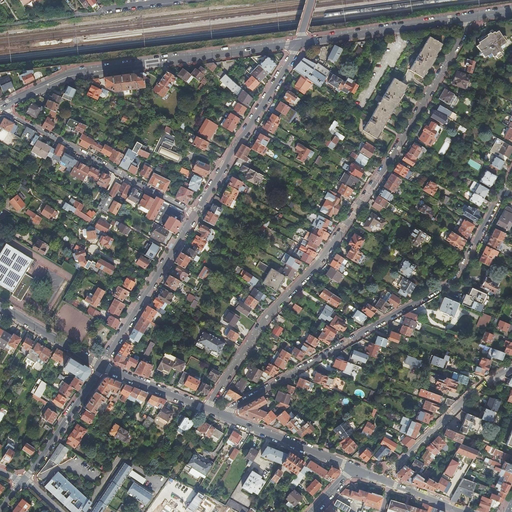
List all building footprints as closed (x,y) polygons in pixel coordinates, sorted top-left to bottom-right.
[(490,33),(487,35),(484,37),(483,38),(480,40),(481,41),(479,43),(478,43),(479,44),(476,46),(480,52),(479,53),(478,55),(481,56),(482,55),(484,58),(487,56),(489,58),(492,56),(493,57),(495,56),(496,55),(495,54),(498,52),(499,53),(500,52),(502,51),(501,49),(500,47),(503,45),(506,43),(504,40),(502,37),(498,31),(495,33),(494,32),(493,32),(491,34),(490,33)] [(442,44),(429,37),(409,70),(422,78),(428,68),(429,68),(435,59),(434,58),(442,44)] [(335,47),(326,64),(332,67),(342,50),(335,47)] [(359,58),(363,50),(359,47),(354,56),(359,58)] [(267,56),(259,65),(267,74),(268,74),(276,65),(267,56)] [(294,69),(293,70),(302,76),(312,82),(320,88),(320,87),(323,83),(325,79),(326,79),(330,72),(318,64),(317,65),(303,58),(294,69)] [(468,66),(466,72),(472,74),(475,61),(467,59),(466,62),(464,65),(468,66)] [(213,63),(204,64),(213,72),(216,66),(213,63)] [(250,67),(246,71),(252,76),(259,83),(267,74),(259,65),(254,70),(250,67)] [(190,75),(199,81),(203,75),(204,74),(203,73),(205,71),(200,67),(197,71),(196,69),(194,71),(194,70),(190,75)] [(190,75),(183,69),(180,73),(181,73),(178,76),(185,81),(190,75)] [(22,79),(24,84),(34,80),(31,74),(33,73),(32,71),(22,72),(23,73),(19,75),(19,76),(19,77),(20,80),(22,79)] [(241,89),(222,71),(218,76),(221,79),(222,78),(235,90),(234,90),(237,93),(241,89)] [(468,76),(457,72),(457,71),(456,73),(456,72),(455,72),(455,73),(456,73),(455,76),(454,75),(451,83),(452,83),(452,84),(454,85),(453,85),(455,86),(455,85),(464,89),(469,75),(468,75),(468,76)] [(166,72),(162,79),(171,85),(175,78),(166,72)] [(333,75),(330,72),(326,79),(325,79),(323,83),(324,83),(328,85),(328,84),(336,88),(335,89),(339,93),(341,91),(342,88),(346,81),(342,80),(333,75)] [(147,75),(143,73),(132,74),(143,81),(144,81),(146,77),(145,77),(147,75)] [(143,81),(132,74),(104,78),(105,87),(113,91),(143,87),(143,81)] [(291,85),(304,94),(312,82),(302,76),(301,75),(301,76),(298,79),(298,80),(299,80),(297,83),(293,81),(291,85)] [(252,90),(259,83),(252,76),(245,84),(252,90)] [(9,78),(0,81),(0,85),(3,92),(6,91),(5,90),(7,90),(7,89),(8,88),(8,89),(13,87),(9,78)] [(222,78),(221,79),(220,80),(233,92),(234,90),(235,90),(222,78)] [(342,88),(341,91),(347,94),(348,91),(353,93),(357,86),(353,83),(354,81),(352,80),(348,78),(346,81),(342,88)] [(400,99),(399,99),(407,86),(394,78),(379,103),(378,102),(377,104),(378,105),(363,131),(376,138),(396,105),(396,106),(400,99)] [(99,87),(98,79),(87,81),(99,87)] [(171,85),(162,79),(160,82),(159,81),(156,84),(157,85),(153,90),(163,97),(171,85)] [(74,89),(67,86),(64,94),(62,98),(71,102),(76,90),(74,89)] [(108,92),(102,88),(101,91),(91,86),(87,95),(97,100),(99,96),(103,98),(106,97),(108,92)] [(247,105),(251,99),(252,98),(243,90),(238,100),(247,105)] [(438,99),(450,105),(455,96),(444,90),(438,99)] [(292,104),(292,103),(297,97),(288,91),(285,95),(283,98),(292,104)] [(62,98),(54,94),(52,97),(50,96),(48,100),(59,105),(62,98)] [(455,96),(450,105),(453,107),(458,98),(455,96)] [(59,105),(48,100),(45,108),(51,111),(56,113),(60,115),(61,113),(56,110),(58,106),(60,107),(60,106),(59,105)] [(238,103),(234,101),(230,107),(242,115),(246,108),(238,103)] [(293,110),(280,102),(275,110),(281,113),(278,117),(285,121),(289,123),(296,112),(293,110)] [(27,112),(31,114),(31,115),(32,113),(36,115),(37,113),(39,114),(40,112),(38,111),(40,109),(31,104),(27,112)] [(440,105),(436,112),(450,120),(452,121),(456,115),(440,105)] [(51,111),(42,127),(50,131),(54,124),(51,122),(56,113),(51,111)] [(239,118),(230,113),(226,119),(235,125),(239,118)] [(265,115),(263,118),(267,121),(276,126),(278,122),(277,122),(279,119),(272,115),(270,118),(265,115)] [(209,139),(218,125),(207,119),(203,125),(198,133),(209,139)] [(226,119),(225,119),(224,120),(225,121),(222,126),(231,131),(235,125),(226,119)] [(0,125),(0,127),(13,135),(17,127),(13,125),(14,125),(6,120),(5,122),(3,120),(0,125)] [(338,123),(334,120),(327,132),(329,133),(331,129),(334,130),(338,123)] [(187,124),(182,121),(178,127),(184,130),(187,124)] [(276,126),(267,121),(263,128),(272,133),(276,126)] [(83,132),(86,126),(76,122),(73,128),(75,129),(75,130),(82,134),(83,132)] [(436,133),(440,127),(431,122),(428,128),(426,126),(423,131),(424,132),(419,139),(430,146),(431,145),(432,145),(434,142),(433,141),(438,134),(436,133)] [(36,134),(37,133),(26,127),(22,135),(29,138),(30,139),(31,138),(32,138),(34,133),(36,134)] [(168,134),(163,131),(159,140),(172,146),(176,137),(168,134)] [(259,136),(256,142),(264,146),(268,148),(272,141),(260,135),(261,133),(256,131),(254,134),(259,136)] [(93,142),(94,141),(86,137),(87,135),(83,132),(82,134),(79,139),(82,140),(80,145),(87,149),(89,144),(91,145),(93,142)] [(334,136),(338,139),(342,141),(344,137),(336,132),(334,136)] [(334,136),(330,134),(323,144),(327,147),(329,144),(331,142),(334,136)] [(34,146),(37,141),(39,137),(36,136),(33,141),(32,141),(31,144),(34,146)] [(203,150),(208,142),(195,136),(193,140),(194,140),(192,145),(203,150)] [(508,157),(511,149),(511,146),(497,139),(495,143),(490,152),(496,155),(498,156),(500,153),(503,155),(508,157)] [(170,151),(172,146),(159,140),(154,150),(154,151),(178,162),(181,156),(170,151)] [(47,155),(51,148),(37,141),(34,146),(31,151),(31,152),(37,155),(45,159),(47,155)] [(101,152),(103,148),(100,146),(101,145),(99,144),(99,145),(93,142),(91,145),(91,147),(101,152)] [(256,142),(252,147),(251,149),(259,154),(263,156),(268,149),(268,148),(264,146),(256,142)] [(359,152),(365,144),(362,142),(356,150),(359,152)] [(415,142),(408,153),(416,158),(416,157),(418,159),(423,151),(425,153),(426,151),(426,150),(424,148),(415,142)] [(314,153),(298,143),(295,148),(298,150),(296,153),(299,154),(296,159),(303,163),(307,156),(310,158),(314,153)] [(64,153),(67,149),(58,144),(55,150),(51,148),(47,155),(52,157),(53,154),(58,156),(58,155),(62,157),(64,153)] [(236,162),(242,165),(243,166),(247,168),(251,161),(246,157),(250,149),(246,147),(242,144),(235,156),(238,159),(236,162)] [(359,152),(369,158),(374,150),(365,144),(359,152)] [(110,157),(114,149),(105,145),(103,148),(101,152),(110,157)] [(128,170),(139,149),(134,147),(131,151),(128,149),(119,165),(128,170)] [(150,154),(149,153),(139,149),(128,170),(127,171),(134,174),(137,168),(133,166),(139,154),(147,158),(150,154)] [(114,150),(109,159),(118,164),(123,155),(114,150)] [(76,162),(77,161),(73,159),(74,158),(64,153),(62,157),(60,161),(64,163),(66,160),(70,162),(68,165),(73,168),(76,162)] [(356,160),(354,163),(363,168),(366,162),(367,163),(368,161),(367,160),(368,159),(360,154),(358,157),(352,153),(350,156),(356,160)] [(416,158),(408,153),(406,155),(403,159),(403,160),(412,165),(415,161),(414,160),(416,158)] [(484,161),(487,163),(490,164),(493,159),(491,157),(492,156),(488,154),(484,161)] [(499,170),(504,162),(503,162),(504,160),(501,158),(498,156),(496,155),(495,157),(493,159),(490,164),(499,170)] [(198,175),(204,177),(205,176),(209,166),(197,160),(192,171),(198,173),(198,175)] [(70,173),(83,180),(86,175),(87,174),(89,169),(84,166),(76,162),(73,168),(70,173)] [(403,177),(409,166),(403,162),(401,166),(398,165),(394,171),(403,177)] [(361,173),(363,170),(352,163),(350,166),(347,165),(345,169),(348,171),(348,172),(354,175),(354,174),(359,177),(360,176),(362,174),(361,173)] [(497,174),(499,170),(490,164),(487,163),(485,167),(497,174)] [(153,173),(154,171),(151,170),(151,169),(144,166),(140,174),(147,177),(150,179),(153,173)] [(247,168),(243,166),(240,171),(245,173),(245,175),(244,177),(245,179),(256,185),(258,179),(259,179),(260,179),(260,178),(260,177),(260,176),(261,175),(258,174),(248,168),(247,168)] [(248,168),(258,174),(260,171),(249,166),(248,168)] [(97,181),(101,174),(99,173),(98,177),(96,176),(98,173),(99,171),(91,167),(89,169),(87,174),(86,175),(97,181)] [(496,177),(486,170),(479,181),(490,188),(496,177)] [(339,182),(349,188),(353,181),(356,183),(358,180),(345,172),(339,182)] [(109,176),(102,173),(101,174),(97,181),(96,183),(100,185),(98,188),(103,191),(110,179),(108,178),(109,176)] [(150,179),(147,184),(164,192),(168,185),(169,183),(170,181),(153,173),(150,179)] [(190,181),(199,185),(202,178),(193,174),(193,175),(189,173),(187,176),(191,178),(190,181)] [(391,175),(388,181),(397,186),(400,180),(398,179),(400,177),(394,173),(393,176),(391,175)] [(228,186),(238,191),(242,194),(246,187),(242,185),(242,184),(238,181),(239,179),(237,177),(234,176),(232,178),(228,186)] [(196,192),(199,185),(190,181),(187,188),(196,192)] [(388,181),(383,189),(391,194),(392,192),(393,192),(397,186),(388,181)] [(469,190),(473,193),(483,199),(487,193),(493,197),(493,196),(495,193),(474,181),(469,190)] [(427,183),(424,190),(432,195),(436,189),(434,187),(435,185),(430,182),(428,184),(427,183)] [(101,210),(106,212),(114,198),(121,185),(115,183),(108,196),(104,195),(97,208),(101,210)] [(126,199),(127,197),(131,189),(129,188),(130,187),(123,183),(119,191),(123,193),(122,195),(120,194),(120,196),(126,199)] [(342,184),(337,192),(348,198),(352,190),(342,184)] [(181,186),(174,198),(187,204),(193,192),(181,186)] [(223,195),(223,196),(232,200),(233,201),(233,200),(238,191),(228,186),(223,195)] [(126,199),(125,200),(131,203),(132,202),(134,203),(134,202),(136,203),(142,193),(133,189),(128,198),(127,197),(126,199)] [(391,194),(383,189),(379,195),(390,202),(394,196),(391,194)] [(330,206),(337,210),(340,206),(337,204),(341,197),(333,193),(331,196),(334,197),(330,206)] [(481,202),(489,207),(490,203),(483,199),(473,193),(469,200),(479,206),(481,202)] [(141,209),(147,212),(149,209),(148,209),(153,199),(144,195),(139,205),(141,206),(140,207),(141,208),(141,209)] [(17,196),(9,202),(17,211),(24,206),(17,196)] [(223,196),(219,202),(228,207),(232,200),(223,196)] [(378,196),(374,202),(382,207),(386,201),(378,196)] [(163,201),(156,197),(155,198),(149,209),(147,212),(144,217),(152,222),(158,225),(174,234),(184,218),(183,213),(183,211),(169,204),(168,206),(162,203),(163,201)] [(417,201),(416,203),(414,209),(424,215),(434,221),(435,219),(431,216),(433,213),(429,211),(430,209),(423,205),(424,204),(423,202),(422,201),(420,201),(418,199),(417,201)] [(75,201),(72,207),(80,211),(83,206),(75,201)] [(120,205),(113,201),(108,211),(115,214),(120,205)] [(61,208),(67,212),(68,210),(87,221),(87,220),(89,222),(90,220),(91,218),(90,218),(88,216),(86,215),(80,211),(72,207),(68,204),(65,202),(61,208)] [(382,207),(374,202),(372,207),(380,212),(382,207)] [(209,212),(218,217),(221,210),(213,205),(209,212)] [(57,213),(54,211),(46,206),(41,214),(49,219),(51,216),(53,217),(54,215),(55,216),(57,213)] [(335,214),(337,210),(330,206),(325,214),(330,217),(332,213),(335,214)] [(467,209),(465,213),(464,214),(475,220),(477,216),(476,215),(478,212),(472,209),(469,207),(467,210),(467,209)] [(511,211),(506,208),(497,224),(508,230),(511,223),(510,222),(511,217),(511,211)] [(26,213),(33,218),(35,219),(34,221),(33,222),(38,225),(39,222),(41,219),(36,215),(28,210),(26,213)] [(209,212),(207,211),(203,221),(213,226),(218,217),(209,212)] [(385,222),(371,213),(363,227),(370,231),(374,224),(381,228),(385,222)] [(424,215),(422,218),(427,221),(427,220),(432,223),(434,221),(424,215)] [(461,226),(470,232),(473,226),(464,220),(460,218),(456,224),(461,226)] [(99,220),(95,227),(105,232),(107,228),(109,229),(110,226),(104,223),(105,222),(104,221),(103,222),(99,220)] [(129,229),(116,221),(115,222),(115,224),(118,225),(116,229),(117,229),(116,229),(117,230),(125,235),(129,229)] [(315,227),(319,229),(324,232),(326,228),(326,227),(327,225),(319,221),(315,227)] [(158,225),(152,222),(151,224),(154,226),(150,231),(153,232),(150,236),(157,240),(158,239),(162,241),(168,232),(157,226),(158,225)] [(201,234),(199,238),(205,241),(206,242),(208,243),(208,242),(210,243),(215,235),(213,234),(214,231),(212,230),(211,231),(201,225),(201,226),(199,226),(198,228),(199,229),(199,230),(200,231),(199,233),(201,234)] [(99,239),(103,233),(94,228),(89,226),(85,230),(87,239),(88,239),(88,241),(99,239)] [(466,238),(470,232),(461,226),(457,232),(466,238)] [(430,238),(430,237),(416,228),(413,232),(412,232),(410,235),(411,236),(410,236),(408,239),(412,242),(411,243),(416,246),(417,245),(420,241),(421,238),(423,240),(427,242),(428,242),(430,238)] [(321,239),(324,240),(328,234),(324,232),(319,229),(316,236),(321,239)] [(494,229),(491,236),(501,241),(504,234),(494,229)] [(460,249),(466,240),(451,231),(448,236),(446,235),(445,235),(444,238),(444,239),(450,242),(450,243),(451,245),(454,245),(460,249)] [(307,241),(318,247),(321,239),(316,236),(311,234),(307,232),(303,239),(307,241)] [(106,236),(106,235),(104,234),(103,233),(99,239),(98,241),(104,245),(103,246),(107,248),(112,240),(106,236)] [(354,235),(348,245),(357,250),(363,240),(354,235)] [(191,245),(194,247),(200,251),(201,250),(203,251),(205,248),(206,245),(205,244),(206,242),(205,241),(199,238),(196,236),(191,245)] [(491,236),(487,245),(497,250),(500,242),(502,243),(503,241),(501,241),(491,236)] [(35,244),(32,248),(44,255),(47,250),(47,248),(45,247),(46,245),(38,240),(36,244),(35,244)] [(143,255),(152,260),(160,247),(151,242),(143,255)] [(315,253),(316,253),(318,249),(316,248),(317,247),(308,242),(307,245),(302,243),(301,246),(305,248),(315,253)] [(33,259),(6,243),(0,252),(0,285),(13,293),(12,296),(21,301),(34,279),(25,274),(33,259)] [(390,253),(393,248),(387,245),(386,245),(383,249),(390,253)] [(84,260),(83,256),(85,255),(83,250),(82,251),(81,249),(76,246),(74,251),(74,253),(72,254),(74,261),(76,260),(76,261),(78,261),(78,262),(79,262),(84,260)] [(184,255),(190,258),(192,260),(196,253),(198,254),(200,251),(194,247),(192,250),(189,249),(187,250),(184,255)] [(497,252),(486,247),(482,254),(494,260),(497,252)] [(312,257),(313,257),(315,253),(305,248),(303,250),(298,248),(297,249),(304,253),(312,257)] [(351,248),(346,256),(356,262),(361,254),(351,248)] [(309,264),(312,257),(304,253),(297,249),(296,249),(292,255),(299,258),(301,256),(302,256),(301,259),(309,264)] [(196,253),(192,260),(197,262),(202,252),(200,251),(198,254),(196,253)] [(180,253),(174,263),(187,270),(188,268),(185,266),(190,258),(184,255),(180,253)] [(333,259),(340,264),(343,259),(336,254),(333,259)] [(494,260),(482,254),(479,261),(479,262),(488,266),(489,264),(490,264),(489,265),(491,266),(494,260)] [(148,261),(141,256),(136,263),(144,268),(148,261)] [(290,256),(285,264),(286,265),(295,271),(300,262),(290,256)] [(86,263),(84,268),(87,270),(90,264),(95,266),(103,270),(106,263),(99,259),(96,264),(92,261),(91,263),(88,261),(86,263)] [(329,265),(331,266),(339,272),(341,269),(338,267),(340,264),(333,259),(332,260),(329,265)] [(73,267),(79,271),(82,266),(84,268),(86,263),(84,260),(79,262),(80,264),(78,265),(76,264),(74,266),(73,267)] [(398,271),(407,277),(408,277),(410,279),(414,272),(412,270),(415,266),(404,260),(401,265),(402,265),(398,271)] [(262,283),(275,292),(284,276),(281,274),(260,262),(256,268),(267,274),(262,283)] [(114,267),(106,263),(103,270),(99,276),(105,279),(106,278),(103,276),(105,271),(111,274),(114,267)] [(284,276),(291,280),(296,271),(295,271),(286,265),(281,274),(284,276)] [(186,277),(189,273),(178,266),(175,270),(175,271),(173,275),(183,281),(186,277)] [(204,266),(198,277),(197,277),(204,281),(204,280),(205,278),(210,270),(204,266)] [(234,271),(233,273),(236,276),(241,269),(237,266),(234,271)] [(331,266),(325,276),(337,283),(343,274),(339,272),(331,266)] [(246,283),(250,286),(253,287),(258,280),(243,270),(240,274),(243,276),(242,278),(247,281),(246,283)] [(135,279),(128,275),(122,286),(130,290),(134,283),(133,282),(135,279)] [(180,282),(169,275),(164,285),(174,291),(177,285),(178,286),(180,283),(179,283),(180,282)] [(490,296),(491,297),(493,293),(494,293),(497,288),(496,287),(499,282),(487,276),(486,276),(481,286),(481,287),(488,291),(486,295),(490,296)] [(398,291),(406,297),(408,293),(409,294),(415,285),(402,277),(397,286),(400,288),(398,291)] [(126,296),(128,292),(118,286),(113,296),(122,301),(123,298),(125,295),(126,296)] [(257,302),(258,302),(260,299),(262,301),(266,296),(253,287),(250,286),(247,290),(251,293),(249,296),(257,302)] [(100,299),(104,291),(98,287),(93,295),(100,299)] [(319,296),(327,301),(332,294),(324,288),(319,296)] [(490,296),(486,295),(471,288),(471,289),(468,295),(466,295),(465,294),(464,297),(464,298),(467,300),(466,303),(462,301),(461,303),(461,304),(478,311),(479,310),(483,312),(490,296)] [(169,304),(171,300),(173,296),(164,290),(164,289),(161,294),(160,294),(158,298),(169,304)] [(389,304),(395,308),(400,300),(397,298),(396,297),(397,295),(393,292),(392,295),(387,292),(382,300),(383,301),(389,304)] [(251,308),(252,309),(257,302),(249,296),(246,294),(240,302),(243,304),(251,308)] [(332,294),(327,301),(335,307),(340,299),(332,294)] [(100,299),(93,295),(91,299),(87,296),(84,301),(89,303),(95,307),(100,299)] [(189,295),(186,300),(192,303),(194,300),(195,298),(189,295)] [(72,305),(77,308),(82,300),(76,296),(72,305)] [(459,303),(444,297),(439,311),(443,313),(445,314),(445,315),(448,317),(448,316),(450,316),(453,318),(459,303)] [(156,304),(153,309),(156,311),(163,315),(166,311),(159,307),(160,307),(161,307),(164,303),(156,298),(153,302),(156,304)] [(384,313),(389,304),(383,301),(382,300),(380,298),(378,302),(375,300),(372,305),(375,306),(374,307),(384,313)] [(111,305),(121,311),(124,305),(115,299),(111,305)] [(234,309),(246,316),(251,308),(243,304),(240,302),(239,300),(236,305),(237,305),(234,309)] [(373,313),(376,309),(365,302),(362,306),(364,306),(361,311),(365,313),(371,317),(373,313)] [(301,308),(295,304),(292,309),(298,313),(301,308)] [(107,312),(117,317),(121,311),(111,305),(107,312)] [(324,308),(332,313),(334,310),(330,307),(326,305),(324,308)] [(364,315),(349,305),(348,307),(348,308),(351,310),(352,309),(351,311),(352,311),(350,314),(351,314),(351,315),(352,316),(351,317),(359,322),(361,319),(363,320),(366,317),(365,316),(364,315)] [(147,306),(141,316),(150,322),(150,321),(156,311),(153,309),(147,306)] [(95,318),(97,319),(100,314),(95,311),(89,307),(86,313),(95,318)] [(317,318),(324,322),(326,319),(331,323),(329,325),(338,330),(339,328),(342,330),(342,329),(344,330),(346,327),(344,326),(345,325),(342,323),(343,323),(343,321),(335,316),(333,319),(329,317),(332,313),(324,308),(317,318)] [(229,310),(222,321),(232,327),(239,317),(229,310)] [(418,316),(409,312),(403,316),(416,321),(418,316)] [(491,317),(485,314),(479,327),(485,330),(491,317)] [(115,329),(120,322),(109,316),(107,320),(108,321),(106,324),(115,329)] [(141,316),(133,329),(135,330),(135,329),(142,334),(150,322),(141,316)] [(405,318),(402,326),(412,329),(413,330),(416,322),(405,318)] [(507,331),(511,333),(511,330),(511,325),(509,324),(500,320),(495,319),(494,322),(498,324),(497,328),(506,332),(507,331)] [(180,325),(178,328),(188,334),(190,331),(180,325)] [(276,325),(271,333),(278,337),(283,329),(276,325)] [(326,325),(322,332),(331,338),(335,331),(326,325)] [(412,329),(402,326),(400,333),(409,336),(412,329)] [(234,341),(238,335),(230,330),(227,328),(223,334),(224,335),(226,337),(234,341)] [(128,341),(135,344),(136,342),(137,343),(142,334),(135,329),(135,330),(128,341)] [(0,335),(0,346),(4,349),(5,347),(7,344),(12,335),(3,330),(3,331),(0,335)] [(488,331),(485,330),(484,332),(481,340),(482,340),(490,343),(493,336),(492,336),(488,334),(489,331),(488,331)] [(204,331),(200,337),(222,349),(225,343),(204,331)] [(401,334),(391,331),(390,335),(389,335),(388,335),(387,338),(388,339),(398,343),(401,334)] [(331,338),(322,332),(318,338),(327,344),(331,338)] [(20,339),(12,334),(12,335),(7,344),(14,348),(15,349),(20,339)] [(314,347),(318,340),(309,334),(305,341),(314,347)] [(387,339),(378,336),(375,344),(380,346),(384,347),(387,339)] [(222,349),(200,337),(197,343),(203,346),(212,351),(218,355),(222,349)] [(31,347),(34,343),(26,338),(21,347),(29,352),(30,349),(31,347)] [(304,353),(308,356),(313,349),(309,347),(304,344),(305,343),(301,341),(297,349),(299,350),(304,353)] [(504,353),(511,356),(511,353),(511,343),(505,341),(503,346),(506,347),(504,353)] [(150,342),(146,351),(143,355),(147,358),(154,344),(150,342)] [(375,344),(370,342),(369,347),(368,350),(365,349),(364,353),(368,355),(375,357),(380,346),(375,344)] [(35,363),(37,358),(38,357),(38,356),(44,347),(37,343),(34,349),(33,350),(30,349),(29,352),(25,358),(35,363)] [(119,353),(128,359),(129,358),(130,355),(128,354),(129,352),(128,352),(131,346),(125,343),(119,353)] [(290,355),(300,360),(304,353),(299,350),(297,349),(293,346),(291,350),(292,351),(290,355)] [(51,352),(44,347),(38,356),(38,357),(37,358),(36,362),(43,366),(51,352)] [(280,353),(277,357),(285,362),(290,355),(286,352),(280,348),(278,352),(280,353)] [(504,353),(498,350),(494,349),(491,348),(489,354),(492,355),(491,357),(492,357),(502,361),(504,353)] [(56,349),(51,358),(60,363),(58,366),(63,369),(70,357),(56,349)] [(365,363),(368,355),(364,353),(354,350),(353,351),(352,351),(350,355),(352,355),(351,357),(350,357),(348,361),(356,364),(357,360),(365,363)] [(123,368),(128,359),(119,353),(114,361),(115,365),(123,368)] [(162,358),(157,369),(168,375),(176,359),(164,353),(162,358)] [(129,358),(128,359),(123,368),(128,370),(130,365),(134,367),(139,358),(135,355),(132,359),(129,358)] [(277,357),(274,355),(269,362),(282,369),(286,362),(285,362),(277,357)] [(418,359),(407,355),(404,363),(419,368),(422,361),(418,359)] [(448,356),(444,355),(443,359),(433,356),(430,363),(436,366),(443,368),(446,360),(448,361),(450,357),(448,356)] [(70,357),(63,369),(58,378),(60,380),(62,377),(67,377),(68,376),(64,374),(62,377),(61,376),(64,371),(64,372),(66,369),(67,370),(65,374),(68,375),(69,374),(70,375),(72,373),(74,375),(74,374),(76,375),(74,377),(83,382),(89,373),(89,369),(70,357)] [(348,362),(336,358),(333,366),(343,370),(350,373),(353,364),(348,362)] [(478,367),(487,371),(491,361),(481,358),(478,367)] [(176,359),(172,367),(172,368),(172,369),(173,369),(173,370),(174,370),(175,370),(176,370),(177,370),(180,371),(184,363),(176,359)] [(140,361),(134,372),(147,378),(152,366),(146,364),(147,362),(145,362),(144,363),(140,361)] [(260,371),(249,364),(247,369),(250,371),(246,377),(256,383),(259,378),(257,378),(261,371),(260,371)] [(268,364),(266,369),(263,372),(271,377),(273,373),(275,374),(277,369),(268,364)] [(350,373),(343,370),(343,372),(355,377),(359,366),(356,365),(353,364),(350,373)] [(486,374),(487,371),(478,367),(476,367),(474,373),(483,376),(484,374),(486,374)] [(459,374),(469,377),(471,372),(461,368),(459,374)] [(218,373),(212,369),(207,377),(214,381),(218,373)] [(183,372),(178,382),(184,385),(195,390),(199,382),(198,381),(199,380),(199,379),(183,372)] [(466,385),(469,377),(459,374),(454,372),(452,380),(457,381),(457,382),(466,385)] [(334,379),(316,373),(313,381),(324,385),(323,387),(329,389),(329,387),(330,384),(332,384),(334,379)] [(457,382),(457,381),(452,380),(439,375),(435,374),(434,377),(430,386),(436,388),(441,390),(441,391),(445,392),(446,390),(453,392),(456,386),(455,386),(457,382)] [(68,386),(77,391),(83,382),(74,377),(68,386)] [(103,378),(95,391),(103,397),(108,391),(108,388),(112,390),(111,392),(115,394),(122,383),(115,381),(107,377),(103,378)] [(300,378),(299,378),(296,386),(306,390),(308,386),(312,388),(314,383),(309,382),(310,381),(300,378)] [(38,397),(40,399),(48,385),(42,381),(34,395),(38,397)] [(237,382),(233,392),(236,394),(237,394),(237,393),(240,395),(245,386),(239,383),(237,382)] [(202,383),(199,390),(206,394),(210,387),(202,383)] [(127,385),(125,385),(120,393),(123,395),(120,400),(124,403),(127,399),(128,397),(133,388),(127,385)] [(295,387),(288,385),(285,392),(287,392),(292,394),(295,387)] [(135,389),(133,388),(128,397),(131,399),(134,401),(136,397),(140,391),(135,389)] [(442,396),(420,388),(419,394),(425,396),(425,397),(427,398),(430,399),(439,403),(442,396)] [(233,392),(229,389),(224,398),(228,400),(230,397),(235,400),(241,397),(237,394),(236,394),(233,392)] [(103,397),(95,391),(83,408),(94,415),(96,411),(94,410),(99,402),(101,404),(105,398),(103,397)] [(142,391),(140,391),(136,397),(138,398),(143,401),(147,393),(142,391)] [(285,392),(284,391),(283,393),(278,391),(275,400),(280,402),(287,405),(291,395),(286,393),(287,392),(285,392)] [(62,402),(65,399),(59,395),(56,398),(55,398),(53,402),(62,408),(65,404),(63,403),(62,402)] [(151,395),(147,402),(154,406),(158,398),(153,396),(151,395)] [(271,399),(263,396),(238,410),(239,414),(258,421),(263,418),(271,411),(269,409),(266,412),(256,408),(264,404),(266,403),(269,401),(271,399)] [(500,401),(490,397),(487,404),(486,404),(485,408),(496,413),(500,401)] [(159,398),(158,398),(154,406),(157,408),(158,407),(160,409),(162,406),(166,401),(159,398)] [(451,406),(456,401),(447,398),(445,404),(451,406)] [(437,409),(439,405),(429,402),(427,401),(424,400),(421,407),(434,412),(436,408),(437,409)] [(113,404),(110,402),(104,411),(107,413),(110,409),(110,408),(113,404)] [(162,406),(160,409),(157,415),(167,421),(172,413),(162,406)] [(485,408),(483,408),(481,411),(478,418),(493,424),(497,413),(496,413),(485,408)] [(50,424),(57,415),(48,409),(42,418),(50,424)] [(81,418),(89,424),(94,416),(86,411),(81,418)] [(271,411),(263,418),(268,424),(276,417),(271,411)] [(284,426),(286,424),(292,419),(288,415),(284,411),(276,417),(284,426)] [(433,416),(419,411),(416,419),(428,423),(429,419),(431,420),(433,416)] [(461,426),(461,427),(460,429),(459,431),(466,434),(468,429),(476,432),(479,425),(478,424),(480,419),(466,413),(461,426)] [(184,417),(180,415),(176,421),(180,423),(178,426),(187,432),(193,422),(184,417)] [(300,420),(296,415),(295,416),(292,419),(286,424),(294,433),(296,431),(300,427),(305,423),(301,419),(300,420)] [(402,425),(417,431),(420,425),(411,421),(412,420),(403,417),(400,424),(402,425)] [(141,426),(147,430),(151,423),(145,419),(141,426)] [(349,424),(346,420),(333,429),(336,433),(338,431),(340,434),(340,435),(341,437),(339,438),(342,441),(348,437),(354,432),(353,430),(351,431),(349,428),(347,425),(349,424)] [(209,425),(202,421),(196,430),(204,435),(209,425)] [(313,429),(307,422),(305,423),(300,427),(296,431),(301,437),(305,434),(307,432),(309,433),(313,429)] [(361,434),(370,439),(372,436),(372,435),(370,434),(375,426),(367,423),(361,434)] [(110,433),(115,436),(120,427),(115,424),(110,433)] [(74,428),(71,433),(80,439),(85,430),(78,425),(76,429),(74,428)] [(215,428),(209,425),(204,435),(209,438),(211,435),(218,439),(221,433),(214,428),(215,428)] [(414,438),(417,431),(402,425),(399,432),(414,438)] [(120,427),(115,436),(126,443),(128,439),(126,437),(129,433),(120,427)] [(456,433),(446,429),(443,436),(451,440),(452,438),(455,439),(454,441),(459,443),(463,435),(457,433),(456,435),(455,434),(456,433)] [(239,435),(233,431),(228,439),(237,445),(242,437),(239,435)] [(80,439),(71,433),(68,438),(69,439),(66,443),(74,448),(80,439)] [(409,448),(416,441),(406,436),(406,437),(404,438),(402,441),(401,442),(409,448)] [(348,437),(342,441),(339,443),(343,446),(342,447),(342,448),(345,451),(346,451),(347,450),(350,453),(357,446),(348,437)] [(397,445),(384,437),(379,444),(382,446),(390,450),(393,448),(395,449),(397,445)] [(438,437),(431,444),(438,451),(446,444),(438,437)] [(22,449),(30,455),(35,449),(26,443),(22,449)] [(68,449),(60,443),(47,463),(39,473),(41,473),(57,465),(68,449)] [(2,458),(9,463),(15,453),(12,451),(14,447),(11,444),(11,445),(7,450),(2,458)] [(438,451),(431,444),(426,449),(427,450),(435,455),(438,451)] [(473,459),(478,451),(460,444),(455,452),(473,459)] [(391,450),(390,450),(382,446),(373,456),(378,461),(385,454),(386,455),(391,450)] [(281,464),(287,455),(266,447),(261,456),(264,457),(264,458),(265,459),(266,458),(281,464)] [(363,447),(356,453),(360,455),(359,457),(366,462),(372,455),(363,447)] [(511,464),(511,465),(505,462),(507,457),(508,454),(492,447),(489,452),(496,456),(497,454),(501,455),(498,460),(504,462),(503,465),(493,461),(491,465),(511,473),(511,464)] [(250,465),(258,452),(251,448),(245,457),(250,460),(247,464),(250,465)] [(233,460),(239,451),(234,449),(229,457),(233,460)] [(435,455),(427,450),(419,461),(424,465),(427,467),(435,455)] [(292,451),(290,451),(287,455),(281,464),(296,474),(302,465),(304,463),(290,453),(292,451)] [(198,456),(193,453),(182,470),(197,479),(199,475),(204,478),(212,465),(207,462),(206,463),(197,458),(198,456)] [(307,459),(304,463),(302,465),(311,471),(323,478),(327,472),(307,459)] [(419,461),(416,460),(412,467),(418,471),(416,474),(417,474),(421,477),(423,474),(420,471),(424,465),(419,461)] [(450,477),(458,463),(451,460),(444,473),(450,477)] [(143,484),(146,479),(131,470),(132,467),(125,462),(91,511),(103,511),(128,475),(143,484)] [(302,465),(296,474),(291,482),(296,487),(304,475),(308,471),(310,472),(311,471),(302,465)] [(410,483),(422,488),(425,483),(422,481),(423,479),(421,477),(417,474),(412,479),(409,477),(414,472),(405,465),(396,474),(397,477),(410,483)] [(511,481),(511,473),(491,465),(490,468),(500,472),(498,476),(500,477),(498,481),(510,486),(511,481)] [(333,468),(331,467),(327,472),(323,478),(330,483),(339,473),(338,470),(333,468)] [(281,472),(277,469),(270,479),(275,482),(281,474),(281,472)] [(259,478),(260,477),(251,471),(241,487),(250,493),(251,491),(256,494),(264,481),(259,478)] [(79,511),(82,509),(88,499),(58,472),(46,484),(43,482),(41,484),(71,511),(79,511)] [(430,491),(433,492),(435,487),(437,484),(428,478),(425,483),(422,488),(430,491)] [(443,492),(448,482),(441,478),(437,484),(435,487),(443,492)] [(476,483),(463,478),(458,487),(473,492),(476,483)] [(312,495),(321,485),(315,480),(306,489),(312,495)] [(509,488),(510,486),(498,481),(497,481),(495,486),(492,485),(490,488),(495,489),(506,494),(509,488)] [(296,487),(291,482),(288,486),(293,491),(286,499),(288,501),(285,504),(291,509),(301,498),(293,491),(296,487)] [(452,484),(448,482),(443,492),(446,494),(452,484)] [(153,495),(134,483),(127,493),(146,506),(153,495)] [(473,492),(458,487),(451,499),(450,501),(456,503),(456,502),(457,503),(458,502),(458,501),(457,501),(461,493),(470,498),(473,492)] [(345,489),(340,494),(364,502),(367,493),(359,490),(358,493),(345,489)] [(504,498),(506,494),(495,489),(493,494),(491,494),(489,499),(495,501),(501,503),(504,498)] [(364,502),(364,504),(363,505),(362,509),(368,510),(370,509),(371,507),(379,510),(382,498),(374,496),(372,495),(372,494),(371,494),(371,493),(371,492),(370,492),(368,491),(367,493),(364,502)] [(479,495),(473,492),(470,498),(469,502),(473,503),(475,497),(477,498),(479,495)] [(478,510),(484,511),(487,511),(488,508),(492,507),(493,505),(495,501),(489,499),(489,500),(482,497),(477,510),(478,510)] [(22,499),(17,505),(25,511),(26,510),(30,506),(22,499)] [(86,511),(92,503),(88,499),(82,509),(85,511),(86,511)] [(205,499),(201,505),(206,508),(210,511),(211,511),(215,505),(205,499)] [(229,499),(225,505),(230,509),(236,511),(247,511),(249,510),(229,499)] [(335,499),(331,504),(345,511),(349,511),(350,511),(348,510),(350,507),(335,499)] [(402,511),(404,505),(391,500),(389,504),(388,509),(386,511),(402,511)]
